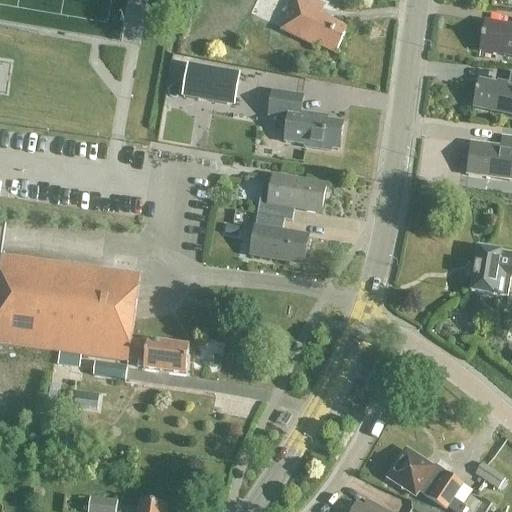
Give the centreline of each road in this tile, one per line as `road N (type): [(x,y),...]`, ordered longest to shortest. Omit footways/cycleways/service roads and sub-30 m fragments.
road 1 (secondary): [(254,511),(364,316)]
road 2 (residential): [(312,511),(412,346)]
road 3 (secondary): [(418,0),(393,162)]
road 4 (secondary): [(364,316),(393,162)]
road 5 (residential): [(511,420),(412,346)]
